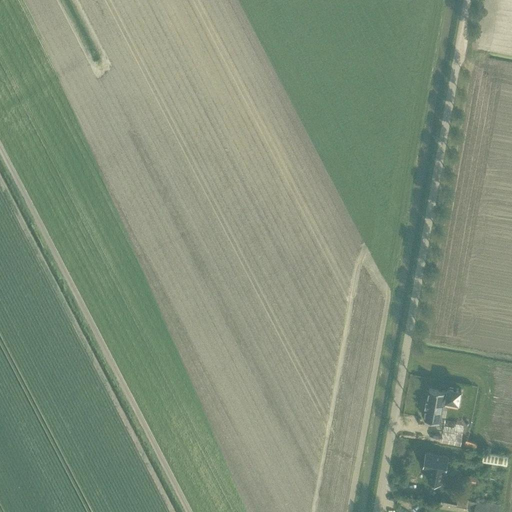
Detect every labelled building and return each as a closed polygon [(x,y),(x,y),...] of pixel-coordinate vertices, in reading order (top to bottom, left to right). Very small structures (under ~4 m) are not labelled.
[(447,391),(446,391),(444,399),(459,402),(461,389),(448,386),(447,391)] [(428,399),(426,399),(425,406),(427,406),(425,418),(433,419),(433,421),(434,421),(434,419),(438,420),(437,422),(438,422),(438,420),(440,420),(444,399),(446,391),(430,388),(428,399)] [(453,429),(444,427),(441,440),(461,444),(464,426),(454,424),(453,429)] [(491,469),(503,470),(507,471),(509,454),(484,451),(483,463),(492,464),(491,469)] [(446,471),(448,456),(426,452),(424,467),(432,469),(431,474),(430,474),(429,481),(441,484),(443,471),(446,471)] [(467,475),(466,482),(476,484),(477,476),(467,475)] [(444,491),(441,503),(467,508),(467,507),(475,509),(476,501),(468,500),(469,499),(457,497),(458,496),(458,494),(444,491)] [(498,511),(500,505),(476,501),(474,511),(498,511)]
